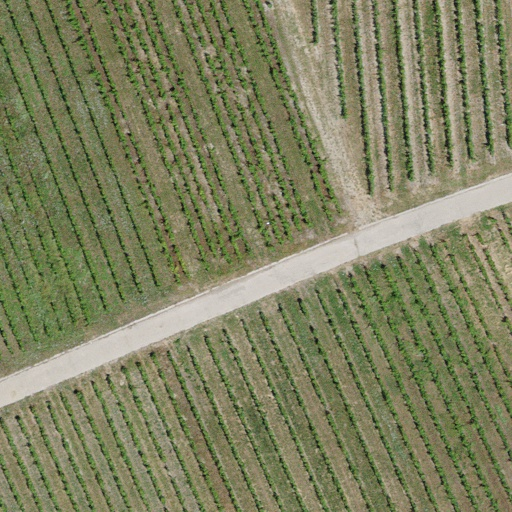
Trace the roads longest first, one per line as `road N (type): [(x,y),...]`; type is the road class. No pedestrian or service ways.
road 1 (track): [(511,194),(361,246),(0,403)]
road 2 (track): [(274,0),(361,246)]
